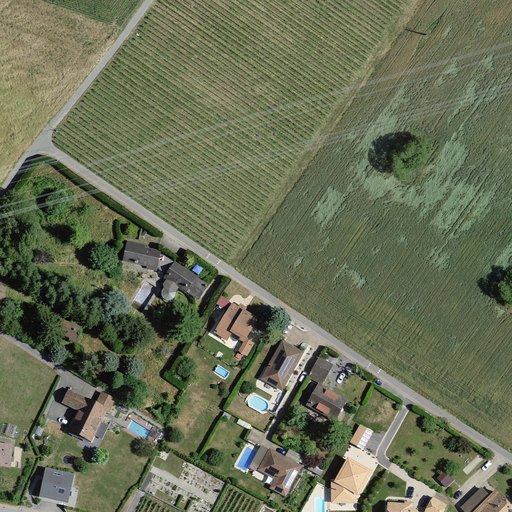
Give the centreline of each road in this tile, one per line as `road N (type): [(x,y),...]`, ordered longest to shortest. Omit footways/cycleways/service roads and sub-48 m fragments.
road 1 (residential): [(41,140),(511,459)]
road 2 (unclassified): [(144,0),(41,140)]
